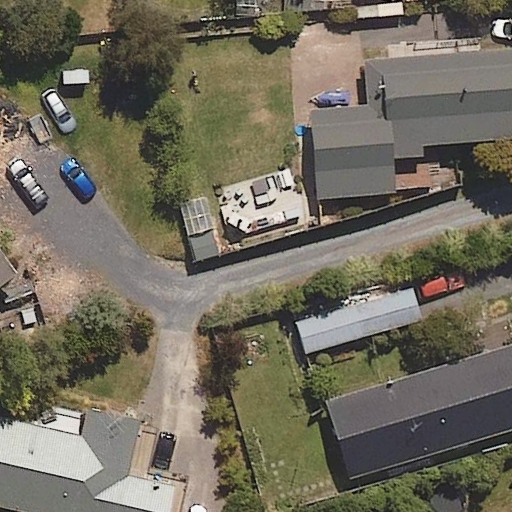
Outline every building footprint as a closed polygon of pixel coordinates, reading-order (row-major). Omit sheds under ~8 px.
[(346,0),(293,0),(294,10),(347,9),(346,0)] [(15,87),(51,83),(47,47),(12,51),(15,87)] [(417,149),(511,144),(511,48),(364,55),(366,108),(299,112),(303,203),(387,199),(385,161),(417,159),(417,149)] [(256,211),(190,236),(199,261),(265,236),(256,211)] [(0,287),(21,271),(0,244),(0,287)] [(301,354),(417,321),(407,288),(292,321),(301,354)] [(345,480),(511,429),(511,346),(322,403),(345,480)] [(147,469),(156,430),(132,425),(75,411),(69,438),(0,421),(0,511),(4,511),(160,511),(165,495),(181,499),(186,479),(147,469)]
